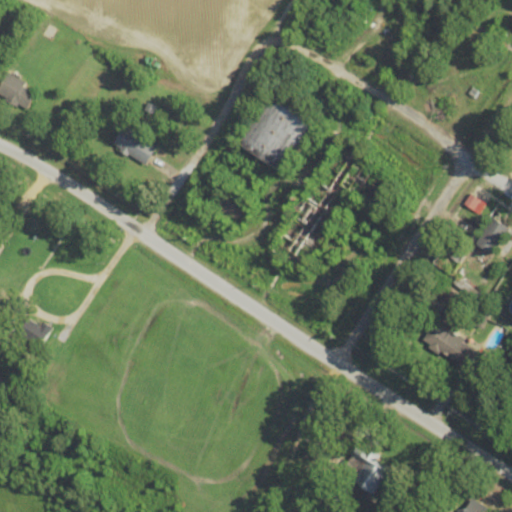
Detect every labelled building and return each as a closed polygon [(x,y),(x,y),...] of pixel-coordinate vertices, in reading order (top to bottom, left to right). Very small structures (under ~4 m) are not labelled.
[(0,89),(0,95),(28,111),(39,91),(8,74),(0,89)] [(241,145),(290,173),(319,122),(270,94),(241,145)] [(159,148),(127,125),(113,144),(145,167),(159,148)] [(511,229),(494,218),(477,244),(493,255),(511,229)] [(27,339),(43,346),(50,329),(35,322),(27,339)] [(423,343),(469,369),(480,348),(434,323),(423,343)] [(392,461),(356,445),(341,478),(378,495),(392,461)] [(489,511),(491,507),(470,498),(463,511),(489,511)]
